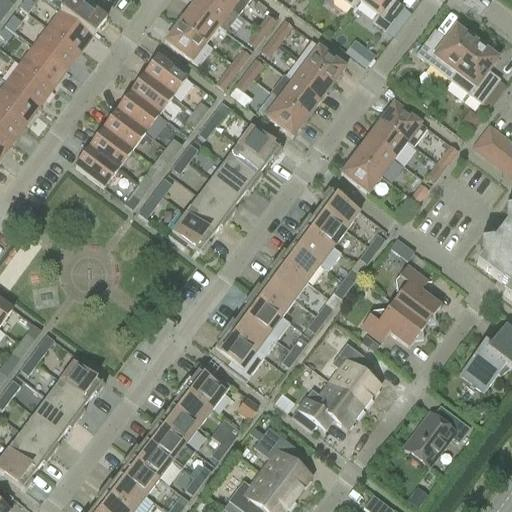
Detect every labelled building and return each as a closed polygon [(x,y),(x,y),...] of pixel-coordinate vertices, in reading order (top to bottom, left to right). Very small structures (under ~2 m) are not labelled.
[(70,0),(60,13),(94,38),(106,22),(77,0),(70,0)] [(238,18),(213,0),(198,0),(191,10),(218,31),(225,35),(238,18)] [(213,0),(238,18),(239,18),(252,1),(250,0),(213,0)] [(358,3),(360,0),(339,0),(354,11),(359,4),(358,3)] [(393,0),(360,0),(358,3),(359,4),(378,18),(373,25),(385,35),(403,11),(392,2),(393,0)] [(26,1),(19,11),(27,17),(35,7),(26,1)] [(0,9),(0,22),(1,23),(9,13),(1,8),(0,9)] [(218,31),(191,10),(178,27),(205,48),(218,31)] [(60,13),(46,33),(79,58),(94,38),(60,13)] [(4,29),(13,36),(21,25),(12,18),(4,29)] [(257,32),(265,39),(275,25),(267,19),(257,32)] [(270,43),(278,48),(291,31),(284,25),(270,43)] [(205,48),(178,27),(164,45),(192,66),(198,71),(211,53),(205,48)] [(13,36),(4,29),(0,34),(0,40),(6,45),(13,36)] [(449,82),(476,46),(455,31),(446,43),(435,34),(432,38),(417,58),(449,82)] [(265,39),(257,32),(247,46),(255,52),(265,39)] [(46,33),(32,50),(66,75),(79,58),(46,33)] [(278,48),(270,43),(260,56),(268,61),(278,48)] [(311,45),(297,63),(332,89),(345,71),(318,50),(311,45)] [(497,62),(476,46),(449,82),(481,107),(489,113),(506,90),(499,84),(500,83),(488,74),(497,62)] [(66,75),(32,50),(19,68),(52,93),(66,75)] [(365,51),(355,64),(366,72),(375,59),(365,51)] [(231,68),(239,73),(249,60),(242,54),(231,68)] [(146,76),(143,79),(172,101),(186,82),(158,60),(152,67),(149,65),(144,74),(146,76)] [(332,89),(297,63),(284,79),(283,78),(282,79),(319,106),(332,89)] [(254,64),(244,77),(252,84),(263,70),(254,64)] [(52,93),(19,68),(6,86),(39,111),(52,93)] [(239,73),(231,68),(215,88),(223,94),(239,73)] [(252,84),(244,77),(234,91),(235,91),(230,99),(236,103),(242,96),(243,97),(252,84)] [(172,101),(143,79),(138,86),(135,84),(130,92),(132,94),(130,97),(159,119),(172,101)] [(319,106),(282,79),(270,96),(271,97),(305,124),(319,106)] [(6,86),(0,93),(0,109),(26,129),(39,111),(6,86)] [(118,112),(116,115),(145,137),(159,119),(130,97),(125,104),(121,102),(116,110),(118,112)] [(305,124),(271,97),(257,115),(292,141),(305,124)] [(192,116),(201,122),(208,113),(199,106),(192,116)] [(407,146),(413,151),(427,133),(420,128),(421,128),(393,107),(380,125),(407,146)] [(26,129),(0,109),(0,137),(12,146),(26,129)] [(206,126),(214,132),(223,120),(215,114),(206,126)] [(105,130),(102,133),(131,155),(145,137),(116,115),(111,122),(108,120),(103,129),(105,130)] [(201,122),(192,116),(185,126),(194,132),(201,122)] [(407,146),(380,125),(367,142),(394,163),(407,146)] [(214,132),(206,126),(197,138),(205,144),(214,132)] [(237,149),(265,170),(271,162),(274,164),(281,154),(250,131),(237,149)] [(511,148),(489,132),(474,152),(511,181),(511,148)] [(131,155),(102,133),(97,140),(94,138),(89,147),(91,148),(89,152),(117,174),(131,155)] [(0,162),(12,146),(0,137),(0,162)] [(394,163),(367,142),(354,160),(381,180),(394,163)] [(172,143),(165,152),(174,159),(181,149),(172,143)] [(180,160),(188,166),(197,155),(189,149),(180,160)] [(265,170),(237,149),(224,166),(255,190),(262,180),(259,178),(265,170)] [(436,168),(443,173),(456,155),(449,150),(440,162),(426,151),(419,155),(436,167),(436,168)] [(117,174),(89,152),(84,159),(80,157),(75,165),(77,167),(75,170),(103,192),(117,174)] [(174,159),(165,152),(151,170),(160,177),(174,159)] [(188,166),(180,160),(171,173),(179,179),(188,166)] [(381,180),(354,160),(341,177),(368,198),(381,180)] [(255,190),(224,166),(211,183),(239,205),(245,196),(248,198),(255,190)] [(443,173),(436,168),(425,182),(433,186),(443,173)] [(151,170),(137,189),(146,195),(160,177),(151,170)] [(154,195),(162,201),(171,189),(163,183),(154,195)] [(211,183),(198,201),(229,224),(236,215),(233,213),(239,205),(211,183)] [(146,195),(137,189),(130,198),(139,205),(146,195)] [(410,202),(417,208),(427,194),(419,189),(410,202)] [(317,214),(346,235),(359,216),(328,193),(321,203),(323,205),(317,214)] [(168,205),(162,201),(154,195),(145,207),(153,213),(158,207),(164,211),(168,205)] [(198,201),(185,218),(213,239),(219,231),(222,233),(229,224),(198,201)] [(417,208),(410,202),(399,216),(407,221),(417,208)] [(308,219),(301,229),(333,252),(346,235),(317,214),(311,221),(308,219)] [(213,239),(185,218),(168,240),(184,253),(188,248),(203,259),(210,249),(207,247),(213,239)] [(511,219),(476,266),(508,290),(503,297),(511,303),(511,219)] [(298,240),(291,248),(320,269),(328,275),(341,258),(333,252),(301,229),(295,238),(298,240)] [(377,239),(368,251),(375,257),(385,244),(377,239)] [(406,250),(398,244),(391,254),(399,260),(406,250)] [(320,269),(291,248),(286,256),(283,254),(276,264),(307,287),(320,269)] [(375,257),(368,251),(359,263),(366,269),(375,257)] [(307,287),(276,264),(269,272),(272,274),(266,283),(294,304),(307,287)] [(392,307),(425,331),(427,328),(436,327),(435,318),(440,310),(420,295),(428,285),(407,269),(396,284),(397,295),(400,297),(392,307)] [(351,273),(342,286),(349,291),(359,279),(351,273)] [(257,289),(250,298),(281,322),(294,304),(266,283),(260,291),(257,289)] [(349,291),(342,286),(333,297),(340,303),(349,291)] [(281,322),(250,298),(244,307),(246,309),(240,318),(276,345),(289,328),(281,322)] [(0,329),(12,313),(0,304),(0,329)] [(425,331),(392,307),(386,316),(383,314),(372,315),(361,330),(382,346),(389,336),(409,351),(415,344),(424,343),(423,334),(425,331)] [(325,308),(315,320),(323,326),(332,313),(325,308)] [(276,345),(240,318),(234,326),(231,324),(224,333),(263,362),(276,345)] [(323,326),(315,320),(307,332),(314,337),(323,326)] [(18,347),(27,354),(41,335),(32,329),(18,347)] [(484,345),(460,377),(484,396),(498,378),(500,380),(510,372),(510,373),(511,369),(511,334),(505,329),(489,349),(484,345)] [(263,362),(224,333),(218,342),(221,344),(209,359),(225,371),(245,385),(263,362)] [(299,342),(289,354),(297,360),(306,348),(299,342)] [(27,354),(18,347),(4,366),(13,372),(27,354)] [(339,373),(328,387),(363,413),(380,390),(360,374),(368,364),(347,348),(332,368),(339,373)] [(29,362),(37,368),(46,356),(38,350),(29,362)] [(297,360),(289,354),(280,366),(288,372),(297,360)] [(37,368),(29,362),(20,374),(27,380),(37,368)] [(4,366),(0,371),(0,389),(13,372),(4,366)] [(73,367),(59,385),(88,406),(94,398),(97,400),(104,390),(73,367)] [(181,391),(212,415),(226,397),(230,390),(202,369),(191,384),(188,382),(181,391)] [(3,396),(11,402),(20,390),(12,384),(3,396)] [(59,385),(46,402),(78,425),(85,416),(82,414),(88,406),(59,385)] [(363,413),(328,387),(319,399),(312,394),(292,421),(313,437),(312,436),(317,429),(326,435),(334,425),(347,435),(363,413)] [(177,402),(170,410),(199,432),(212,415),(181,391),(174,400),(177,402)] [(11,402),(3,396),(0,400),(0,413),(1,415),(11,402)] [(46,402),(33,419),(62,441),(68,432),(71,434),(78,425),(46,402)] [(246,402),(236,415),(249,425),(257,414),(254,412),(256,410),(246,402)] [(162,416),(154,425),(185,449),(199,432),(170,410),(164,418),(162,416)] [(430,417),(404,452),(429,471),(452,441),(459,447),(470,432),(440,410),(433,419),(430,417)] [(33,419),(21,437),(52,460),(59,451),(56,448),(62,441),(33,419)] [(151,436),(144,444),(172,466),(173,466),(182,472),(194,456),(185,449),(154,425),(148,434),(151,436)] [(260,478),(294,504),(312,481),(291,465),(299,455),(268,432),(254,452),(270,464),(260,478)] [(228,435),(219,448),(227,453),(236,441),(228,435)] [(21,437),(8,454),(36,475),(42,467),(45,469),(52,460),(21,437)] [(172,466),(144,444),(138,452),(135,450),(128,459),(159,483),(172,466)] [(227,453),(219,448),(210,460),(218,465),(227,453)] [(36,475),(8,454),(0,464),(0,475),(26,495),(33,485),(30,483),(36,475)] [(124,470),(118,479),(146,500),(159,483),(128,459),(122,468),(124,470)] [(193,482),(201,488),(213,471),(211,470),(212,469),(206,465),(193,482)] [(288,511),(294,504),(260,478),(250,490),(243,485),(228,505),(238,511),(256,511),(257,510),(260,511),(288,511)] [(137,511),(146,500),(118,479),(112,486),(109,484),(102,494),(125,511),(137,511)] [(201,488),(193,482),(184,494),(183,493),(179,499),(188,505),(201,488)] [(6,511),(13,502),(0,491),(0,511),(6,511)] [(98,505),(92,511),(125,511),(102,494),(95,502),(98,505)] [(389,511),(372,499),(363,511),(389,511)]
